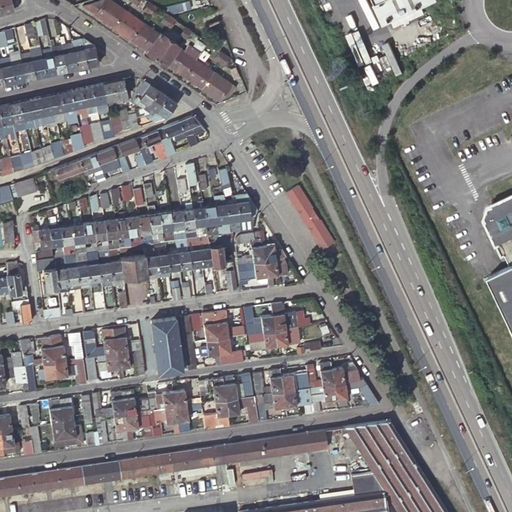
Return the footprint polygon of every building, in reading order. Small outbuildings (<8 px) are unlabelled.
[(0,0),(0,3),(2,11),(13,8),(10,0),(0,0)] [(95,0),(82,4),(112,26),(124,9),(111,0),(95,0)] [(186,0),(185,0),(174,3),(177,12),(189,9),(186,0)] [(377,0),(384,14),(414,0),(377,0)] [(149,1),(143,9),(148,12),(153,4),(149,1)] [(153,4),(148,12),(153,15),(158,8),(153,4)] [(124,9),(112,26),(130,38),(142,21),(124,9)] [(166,13),(161,20),(165,24),(170,16),(166,13)] [(170,16),(165,24),(169,27),(175,19),(170,16)] [(47,33),(44,17),(39,19),(36,19),(40,34),(47,33)] [(24,27),(26,37),(34,36),(31,21),(23,23),(24,27)] [(147,50),(159,33),(142,21),(130,38),(147,50)] [(3,29),(6,43),(13,41),(10,27),(3,29)] [(185,37),(190,30),(186,27),(180,34),(185,37)] [(207,41),(190,30),(185,37),(202,49),(207,41)] [(147,50),(146,51),(166,64),(166,63),(178,46),(179,45),(160,32),(159,33),(147,50)] [(83,37),(81,38),(87,65),(97,63),(94,45),(83,37)] [(81,38),(71,40),(71,41),(77,67),(87,65),(81,38)] [(56,72),(67,69),(61,44),(55,45),(53,40),(49,41),(50,47),(56,72)] [(77,67),(71,41),(61,44),(67,69),(77,67)] [(207,41),(202,49),(206,52),(211,44),(207,41)] [(166,63),(184,75),(195,58),(200,52),(187,44),(183,50),(178,46),(166,63)] [(36,76),(46,74),(40,49),(40,46),(29,48),(30,50),(36,76)] [(46,74),(56,72),(50,47),(40,49),(46,74)] [(220,50),(216,47),(210,55),(215,58),(220,50)] [(15,81),(25,79),(19,53),(19,50),(8,53),(9,56),(15,81)] [(25,79),(36,76),(30,50),(19,53),(25,79)] [(220,50),(215,58),(219,61),(224,53),(220,50)] [(231,58),(226,54),(224,53),(219,61),(229,68),(229,66),(234,63),(232,57),(231,58)] [(0,62),(4,83),(15,81),(9,56),(0,58),(0,62)] [(195,58),(184,75),(201,87),(213,70),(195,58)] [(240,76),(234,63),(229,66),(229,68),(234,79),(240,76)] [(229,93),(235,85),(213,70),(201,87),(218,99),(222,94),(225,96),(229,93)] [(112,80),(117,103),(128,101),(126,90),(132,89),(130,76),(129,76),(112,80)] [(143,79),(142,79),(135,90),(141,94),(139,98),(137,96),(134,101),(142,107),(143,108),(146,103),(148,105),(158,90),(143,79)] [(112,80),(101,82),(106,105),(117,103),(112,80)] [(101,82),(91,85),(97,110),(107,107),(106,105),(101,82)] [(91,85),(81,87),(87,112),(97,110),(91,85)] [(81,87),(70,89),(76,113),(80,112),(81,117),(87,116),(87,112),(81,87)] [(76,113),(70,89),(60,91),(65,115),(76,113)] [(167,96),(158,90),(148,105),(146,103),(143,108),(151,113),(152,114),(155,109),(157,110),(167,96)] [(60,91),(50,94),(53,111),(55,117),(65,115),(60,91)] [(50,94),(39,96),(45,123),(49,138),(53,137),(48,112),(53,111),(50,94)] [(39,96),(29,98),(34,122),(35,126),(45,123),(39,96)] [(152,114),(151,113),(146,114),(149,123),(165,117),(176,102),(167,96),(157,110),(155,109),(152,114)] [(29,98),(19,100),(24,123),(24,124),(34,122),(29,98)] [(19,100),(8,103),(13,125),(24,123),(19,100)] [(8,103),(0,104),(0,115),(3,128),(8,126),(9,131),(11,130),(13,138),(16,137),(13,125),(8,103)] [(122,129),(130,127),(127,113),(126,111),(126,108),(118,109),(119,113),(122,127),(122,129)] [(134,112),(127,113),(130,127),(137,125),(135,117),(134,112)] [(113,133),(122,127),(119,113),(109,116),(110,121),(113,133)] [(192,113),(178,119),(185,136),(189,145),(195,143),(190,131),(194,130),(195,132),(204,129),(200,123),(192,113)] [(162,126),(156,129),(160,139),(161,142),(166,155),(174,152),(169,139),(167,136),(173,134),(176,139),(185,136),(178,119),(162,126)] [(113,135),(113,133),(110,121),(99,123),(103,137),(110,136),(110,137),(113,135)] [(93,139),(103,137),(99,123),(89,125),(93,139)] [(93,140),(93,139),(89,125),(89,124),(79,126),(81,135),(83,143),(93,140)] [(156,129),(134,137),(138,148),(140,152),(145,163),(151,161),(145,145),(160,139),(156,129)] [(81,135),(70,137),(73,150),(83,146),(83,143),(81,135)] [(53,157),(63,154),(60,139),(59,136),(53,137),(49,138),(51,147),(53,157)] [(63,154),(73,150),(70,137),(60,139),(63,154)] [(134,137),(112,145),(116,156),(119,166),(122,172),(129,170),(122,154),(138,148),(134,137)] [(161,142),(154,145),(159,158),(166,155),(161,142)] [(112,145),(95,152),(99,163),(102,172),(119,166),(116,156),(112,145)] [(43,160),(53,157),(51,147),(40,149),(43,160)] [(33,164),(43,160),(40,149),(30,151),(33,164)] [(29,166),(33,164),(30,151),(20,154),(23,168),(24,168),(29,166)] [(78,158),(82,169),(93,165),(95,169),(99,178),(99,180),(104,178),(104,176),(102,172),(99,163),(95,152),(78,158)] [(138,166),(145,163),(140,152),(133,154),(138,166)] [(22,168),(23,168),(20,154),(9,156),(13,171),(22,168)] [(12,171),(13,171),(9,156),(0,158),(0,162),(1,166),(3,173),(3,174),(12,171)] [(56,173),(58,178),(82,169),(78,158),(55,166),(49,169),(51,175),(56,173)] [(196,160),(189,161),(191,176),(198,175),(198,174),(196,160)] [(93,165),(82,169),(84,173),(95,169),(93,165)] [(225,167),(217,169),(221,185),(228,183),(225,167)] [(204,173),(198,174),(198,175),(200,189),(206,188),(204,173)] [(31,176),(12,183),(17,195),(36,189),(31,176)] [(184,178),(176,179),(178,193),(186,191),(184,178)] [(143,183),(145,197),(152,196),(150,182),(143,183)] [(8,184),(12,197),(17,195),(12,183),(8,184)] [(3,185),(0,186),(0,202),(13,199),(12,197),(8,184),(3,185)] [(127,185),(120,186),(122,199),(129,198),(127,185)] [(298,185),(286,193),(324,248),(336,240),(298,185)] [(139,187),(132,188),(134,203),(142,202),(139,187)] [(110,189),(112,204),(119,203),(117,188),(110,189)] [(106,191),(99,193),(101,207),(108,206),(106,191)] [(235,196),(236,201),(240,218),(252,216),(256,208),(246,192),(235,195),(235,196)] [(511,265),(494,274),(511,309),(511,192),(496,200),(489,219),(506,253),(510,251),(511,255),(511,265)] [(89,195),(91,210),(97,209),(95,193),(89,195)] [(222,220),(228,220),(226,209),(225,202),(224,199),(223,196),(212,197),(214,204),(217,221),(222,220)] [(80,198),(78,199),(79,209),(86,208),(84,197),(80,198)] [(206,223),(203,205),(202,200),(197,201),(198,206),(191,207),(194,224),(206,223)] [(240,218),(236,201),(225,202),(226,209),(228,220),(229,224),(230,228),(231,231),(243,230),(241,224),(241,222),(240,218)] [(194,224),(191,207),(190,202),(184,203),(185,208),(180,208),(183,226),(183,227),(185,227),(185,226),(194,224)] [(217,221),(214,204),(203,205),(206,223),(217,221)] [(149,224),(150,231),(161,229),(158,212),(154,212),(153,205),(146,205),(147,210),(147,213),(149,224)] [(172,228),(183,226),(180,208),(169,210),(171,219),(172,228)] [(129,216),(125,216),(128,234),(128,240),(129,245),(141,244),(140,240),(138,241),(135,240),(136,238),(135,233),(139,232),(136,215),(135,210),(128,211),(129,216)] [(161,229),(162,237),(162,241),(174,239),(173,233),(169,233),(169,228),(172,228),(171,219),(169,210),(158,212),(161,229)] [(114,218),(116,236),(128,234),(125,216),(124,211),(118,212),(118,217),(114,218)] [(142,214),(136,215),(139,232),(150,231),(149,224),(147,213),(142,214)] [(10,218),(1,221),(4,240),(13,239),(10,218)] [(103,219),(105,237),(116,236),(114,218),(103,219)] [(103,219),(96,220),(92,221),(94,239),(105,237),(103,219)] [(218,228),(219,233),(231,231),(230,228),(229,224),(228,220),(222,220),(224,227),(218,228)] [(81,222),(83,240),(94,239),(92,221),(81,222)] [(81,222),(70,224),(72,242),(83,240),(81,222)] [(52,256),(52,253),(51,245),(48,227),(44,228),(43,224),(36,225),(37,233),(32,234),(32,239),(38,239),(39,245),(40,255),(35,255),(35,258),(40,258),(52,256)] [(59,225),(62,243),(72,242),(70,224),(59,225)] [(48,227),(51,245),(62,243),(59,225),(48,227)] [(231,231),(219,233),(207,235),(208,238),(211,237),(211,238),(213,238),(213,240),(211,240),(208,240),(209,245),(210,248),(212,263),(213,269),(224,267),(223,263),(224,262),(221,245),(229,244),(232,234),(231,231)] [(263,259),(261,244),(261,242),(264,242),(263,236),(256,237),(255,231),(239,234),(234,238),(234,243),(250,241),(252,254),(245,255),(243,256),(236,257),(237,262),(263,259)] [(273,243),(261,244),(263,259),(282,257),(285,255),(281,249),(274,250),(273,243)] [(198,248),(200,265),(212,263),(210,248),(209,245),(208,245),(209,246),(198,248)] [(187,249),(189,266),(198,265),(200,265),(198,248),(187,249)] [(176,251),(176,254),(178,268),(189,266),(187,249),(176,251)] [(176,251),(164,252),(167,269),(178,268),(176,254),(176,251)] [(154,254),(157,277),(168,275),(167,269),(164,252),(154,254)] [(142,255),(142,253),(119,257),(120,259),(122,277),(145,274),(142,255)] [(145,274),(146,278),(157,277),(154,254),(142,255),(145,274)] [(63,255),(52,256),(53,259),(56,258),(57,259),(59,259),(60,264),(65,263),(64,258),(63,255)] [(35,258),(37,269),(42,268),(44,284),(41,284),(43,293),(57,291),(54,266),(53,259),(52,256),(40,258),(35,258)] [(282,257),(263,259),(265,275),(266,282),(267,286),(273,285),(272,274),(277,273),(278,277),(287,276),(285,262),(282,257)] [(108,260),(112,284),(123,282),(122,277),(120,259),(108,260)] [(265,275),(263,259),(237,262),(239,283),(246,282),(246,278),(256,276),(265,275)] [(16,260),(5,262),(6,274),(10,297),(10,299),(27,297),(26,290),(20,291),(17,272),(16,260)] [(98,261),(99,275),(100,279),(101,285),(112,284),(108,260),(98,261)] [(100,279),(99,275),(98,261),(87,263),(89,280),(90,286),(96,285),(95,279),(100,279)] [(87,263),(75,264),(78,282),(79,288),(90,286),(89,280),(87,263)] [(75,264),(65,266),(65,269),(68,289),(73,288),(79,288),(78,282),(75,264)] [(68,290),(68,289),(65,269),(65,266),(55,267),(55,266),(54,266),(57,291),(68,290)] [(236,288),(233,269),(225,270),(228,290),(236,288)] [(0,292),(4,292),(5,298),(10,297),(6,274),(0,274),(0,292)] [(266,282),(265,275),(256,276),(256,283),(266,282)] [(188,281),(181,282),(183,298),(190,297),(188,281)] [(123,282),(112,284),(113,292),(117,291),(124,290),(123,282)] [(173,300),(180,299),(178,286),(171,287),(173,300)] [(119,307),(126,306),(124,290),(117,291),(119,307)] [(103,309),(104,309),(102,291),(94,292),(97,310),(103,309)] [(82,312),(80,299),(74,299),(73,299),(75,313),(82,312)] [(28,306),(27,302),(24,303),(24,301),(19,301),(21,321),(30,320),(28,306)] [(281,301),(269,303),(271,313),(273,329),(285,327),(297,325),(295,310),(283,312),(281,301)] [(245,321),(247,333),(250,332),(249,330),(252,329),(252,323),(250,305),(243,306),(243,309),(243,310),(244,313),(245,316),(245,321)] [(43,308),(44,318),(60,316),(59,306),(43,308)] [(228,336),(239,334),(242,333),(241,326),(226,328),(224,309),(213,311),(217,337),(228,336)] [(11,310),(5,311),(6,323),(13,322),(12,315),(11,310)] [(213,311),(208,311),(209,318),(202,319),(205,339),(217,337),(213,311)] [(190,314),(193,341),(197,340),(197,337),(199,334),(198,327),(200,327),(198,313),(190,314)] [(250,332),(262,330),(273,329),(271,313),(260,315),(261,321),(252,323),(252,329),(249,330),(250,332)] [(193,367),(186,314),(178,316),(185,368),(188,368),(193,367)] [(182,370),(175,316),(150,320),(157,373),(182,370)] [(297,325),(285,327),(273,329),(276,344),(299,341),(297,325)] [(318,327),(321,334),(328,332),(325,325),(318,327)] [(113,336),(115,352),(126,350),(136,349),(140,349),(140,346),(139,340),(125,342),(124,335),(123,326),(112,327),(113,336)] [(82,331),(85,356),(86,356),(93,355),(97,354),(115,352),(113,336),(112,327),(101,329),(103,347),(95,348),(92,330),(82,331)] [(264,345),(276,344),(273,329),(262,330),(250,332),(247,333),(248,341),(263,339),(264,345)] [(69,345),(73,344),(75,358),(82,357),(78,331),(68,333),(69,345)] [(59,334),(49,335),(53,361),(56,360),(64,359),(62,344),(60,344),(59,334)] [(40,347),(42,359),(42,362),(53,361),(49,335),(40,337),(41,346),(40,347)] [(228,336),(217,337),(219,352),(220,364),(242,361),(240,349),(230,350),(228,336)] [(215,364),(220,364),(219,352),(217,337),(205,339),(206,344),(199,345),(201,355),(204,355),(204,357),(209,356),(209,354),(214,353),(215,364)] [(29,338),(20,340),(22,354),(29,354),(33,353),(32,342),(29,343),(29,338)] [(263,339),(248,341),(249,348),(264,345),(263,339)] [(319,340),(303,342),(304,350),(320,348),(319,340)] [(136,349),(126,350),(115,352),(117,367),(119,378),(123,378),(121,367),(134,365),(135,374),(144,373),(140,349),(136,349)] [(0,367),(20,365),(18,350),(9,351),(9,357),(1,358),(0,352),(0,367)] [(115,352),(97,354),(99,370),(117,367),(115,352)] [(22,354),(24,365),(31,364),(42,362),(42,359),(29,360),(29,354),(22,354)] [(93,355),(86,356),(89,379),(96,378),(93,355)] [(82,357),(75,358),(78,376),(75,377),(76,383),(85,382),(82,357)] [(53,361),(55,376),(73,374),(72,364),(65,365),(64,359),(56,360),(53,361)] [(53,361),(42,362),(43,368),(37,369),(38,378),(55,376),(53,361)] [(333,381),(331,367),(330,361),(318,363),(321,379),(315,380),(313,364),(305,365),(306,371),(308,385),(333,381)] [(349,365),(342,366),(343,372),(357,370),(354,364),(352,362),(349,362),(349,365)] [(31,364),(24,365),(27,389),(34,388),(31,364)] [(0,367),(0,383),(4,383),(3,377),(6,377),(8,374),(14,374),(15,382),(22,381),(20,365),(0,367)] [(342,366),(331,367),(333,381),(334,381),(359,377),(357,370),(343,372),(342,366)] [(252,371),(255,394),(282,389),(280,374),(279,367),(267,369),(270,386),(262,387),(260,370),(252,371)] [(248,371),(240,373),(242,392),(246,392),(247,395),(251,394),(248,371)] [(280,374),(282,389),(301,386),(308,385),(306,371),(280,374)] [(222,376),(222,382),(225,398),(236,396),(233,374),(222,376)] [(204,376),(199,376),(202,401),(206,401),(208,401),(204,376)] [(225,398),(222,382),(221,376),(210,377),(214,400),(225,398)] [(365,382),(362,377),(359,377),(334,381),(333,381),(335,398),(336,398),(338,405),(346,403),(345,397),(346,397),(345,387),(360,385),(365,382)] [(322,391),(323,400),(335,398),(333,381),(308,385),(309,393),(322,391)] [(301,386),(282,389),(284,405),(295,404),(303,402),(303,401),(310,400),(309,393),(308,385),(301,386)] [(378,402),(368,387),(362,391),(369,404),(378,402)] [(183,388),(172,390),(174,406),(185,405),(183,388)] [(120,390),(123,412),(135,411),(142,410),(147,409),(145,398),(133,399),(132,389),(120,390)] [(259,420),(272,418),(270,407),(284,405),(282,389),(255,394),(259,420)] [(112,414),(118,413),(123,412),(120,390),(109,392),(110,399),(111,406),(112,414)] [(154,390),(148,391),(151,409),(153,409),(170,407),(174,406),(172,390),(155,392),(154,390)] [(91,392),(94,416),(98,416),(102,415),(112,414),(111,406),(100,408),(99,403),(98,391),(91,392)] [(322,391),(309,393),(310,400),(317,399),(318,401),(323,400),(322,391)] [(83,418),(87,418),(90,417),(88,393),(80,394),(83,418)] [(247,395),(244,395),(246,405),(249,421),(255,421),(257,420),(253,394),(251,394),(247,395)] [(236,396),(225,398),(227,413),(238,412),(237,406),(241,405),(246,405),(244,395),(240,396),(236,396)] [(73,419),(70,397),(58,398),(61,421),(73,419)] [(50,418),(50,422),(61,421),(58,398),(47,400),(48,407),(44,408),(45,419),(50,418)] [(224,425),(229,424),(227,413),(225,398),(214,400),(216,414),(214,414),(215,421),(223,420),(224,425)] [(317,399),(310,400),(312,412),(319,411),(318,401),(317,399)] [(310,400),(303,401),(303,402),(305,413),(312,412),(310,400)] [(29,403),(32,422),(38,421),(37,415),(38,415),(36,402),(29,403)] [(25,404),(18,405),(21,424),(28,423),(28,422),(25,404)] [(185,405),(174,406),(177,426),(181,425),(184,425),(187,422),(187,419),(185,405)] [(153,409),(151,409),(154,435),(161,434),(159,421),(164,420),(165,422),(172,421),(174,432),(177,431),(177,426),(174,406),(170,407),(153,409)] [(135,411),(123,412),(127,439),(131,438),(129,427),(142,426),(144,436),(150,435),(147,409),(142,410),(135,411)] [(123,412),(118,413),(112,414),(114,429),(111,430),(112,437),(122,435),(123,439),(127,439),(123,412)] [(0,430),(11,428),(9,413),(0,414),(0,430)] [(96,429),(98,443),(106,442),(102,415),(98,416),(94,416),(96,429)] [(64,442),(75,440),(82,439),(80,423),(73,424),(73,419),(61,421),(64,442)] [(401,511),(448,511),(446,508),(406,445),(389,419),(346,425),(376,471),(387,489),(401,511)] [(53,443),(64,442),(61,421),(50,422),(53,443)] [(32,452),(37,452),(32,425),(28,425),(28,426),(30,438),(32,452)] [(13,441),(11,428),(0,430),(0,435),(2,453),(19,450),(18,441),(13,441)] [(328,445),(325,428),(143,455),(0,476),(0,494),(92,481),(211,463),(328,445)] [(98,443),(96,429),(85,431),(87,444),(93,443),(98,443)] [(32,452),(30,438),(24,439),(26,453),(32,453),(32,452)] [(243,477),(270,479),(271,468),(250,466),(250,473),(243,473),(243,477)] [(387,489),(376,471),(355,474),(358,493),(381,490),(387,489)] [(384,511),(381,490),(358,493),(236,511),(222,511),(223,511),(222,511),(384,511)]
